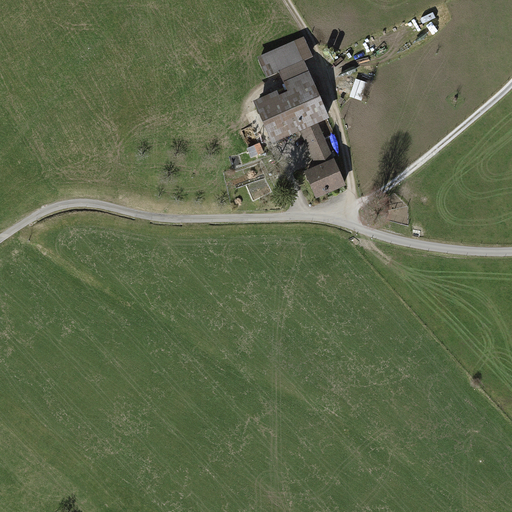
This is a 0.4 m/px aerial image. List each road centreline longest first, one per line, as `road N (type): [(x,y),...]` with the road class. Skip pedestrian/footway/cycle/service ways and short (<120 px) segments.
road 1 (unclassified): [(511,251),(408,243),(338,216),(164,218),(79,203),(33,217),(0,239)]
road 2 (track): [(511,84),(443,146),(338,216),(353,191),(343,140),(308,35),(286,0)]
